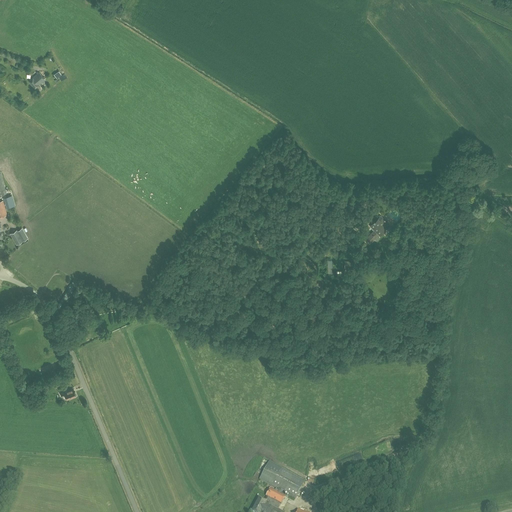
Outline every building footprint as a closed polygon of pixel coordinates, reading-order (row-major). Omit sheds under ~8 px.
[(38,92),(42,89),(38,85),(45,79),(40,72),(29,81),(38,92)] [(395,200),(394,199),(392,201),(387,206),(390,210),(393,207),(398,203),(395,200)] [(380,234),(390,224),(383,217),(379,220),(378,219),(375,221),(374,220),(373,221),(370,225),(373,228),(372,229),(374,231),(365,239),(369,244),(379,234),(380,234)] [(16,244),(23,241),(17,230),(11,234),(16,244)] [(66,395),(67,400),(76,396),(74,389),(68,391),(64,392),(61,393),(62,397),(66,395)] [(305,481),(269,461),(259,479),(276,488),(283,492),(295,498),(305,481)] [(283,492),(276,488),(275,491),(270,488),(266,496),(267,496),(265,501),(278,509),(285,496),(281,494),(283,492)] [(266,502),(259,498),(251,511),(268,511),(269,511),(263,508),(266,502)] [(283,511),(278,509),(266,502),(263,508),(269,511),(268,511),(283,511)]
